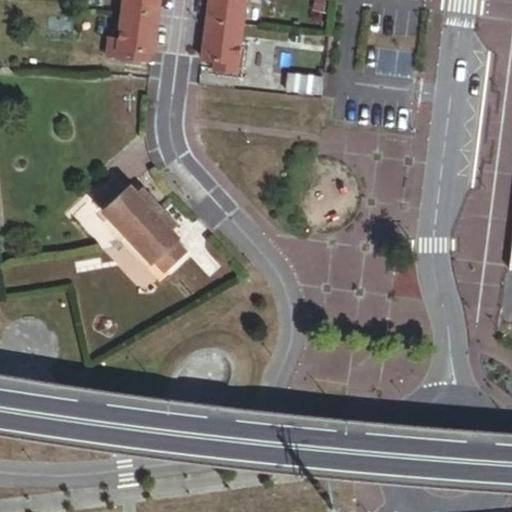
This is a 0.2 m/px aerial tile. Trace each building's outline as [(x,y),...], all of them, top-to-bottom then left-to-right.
[(120,11),(121,0),(103,0),(103,9),(120,11)] [(155,54),(162,0),(125,0),(120,38),(111,37),(109,57),(151,62),(152,53),(155,54)] [(242,54),(248,0),(212,0),(205,59),(210,59),(209,66),(214,66),(213,70),(249,74),(251,55),(242,54)] [(322,91),(323,78),(295,75),(293,88),(322,91)] [(166,222),(172,216),(154,197),(148,203),(140,195),(132,187),(126,192),(119,185),(104,199),(111,206),(104,212),(154,263),(160,257),(166,264),(181,250),(174,243),(181,237),(174,230),(166,222)] [(154,197),(146,189),(140,195),(148,203),(154,197)] [(180,224),(172,216),(166,222),(174,230),(180,224)]
